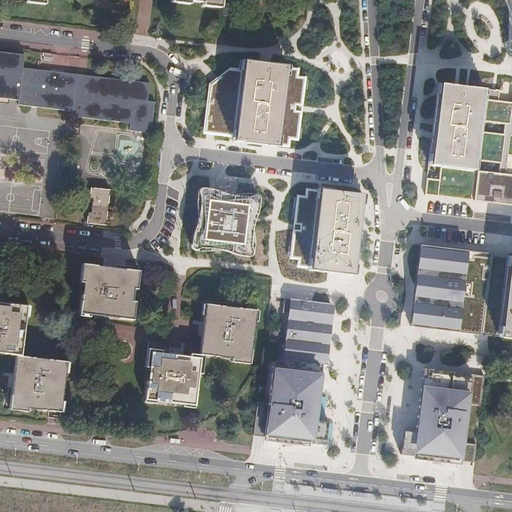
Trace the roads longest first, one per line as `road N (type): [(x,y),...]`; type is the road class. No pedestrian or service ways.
road 1 (secondary): [(256,470),(0,440)]
road 2 (residential): [(164,150),(169,78),(149,54),(0,31)]
road 3 (residential): [(0,230),(137,241),(156,224),(164,150)]
road 4 (residential): [(380,175),(164,150)]
road 5 (residential): [(397,180),(419,0)]
road 6 (residential): [(360,483),(378,308)]
road 7 (residential): [(372,0),(380,175)]
road 8 (residential): [(389,212),(511,228)]
